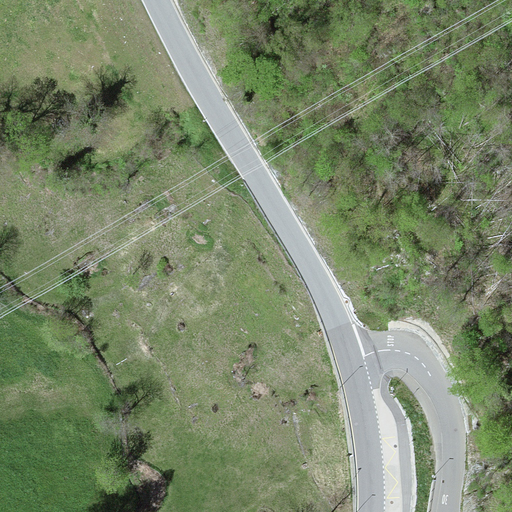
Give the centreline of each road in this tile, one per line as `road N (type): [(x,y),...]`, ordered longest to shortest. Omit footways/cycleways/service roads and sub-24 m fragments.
road 1 (tertiary): [(159,0),(194,76),(322,285),(354,356)]
road 2 (residential): [(354,356),(411,350),(429,371),(448,411),(453,448),(448,511)]
road 3 (tertiary): [(354,356),(371,433),(374,511)]
